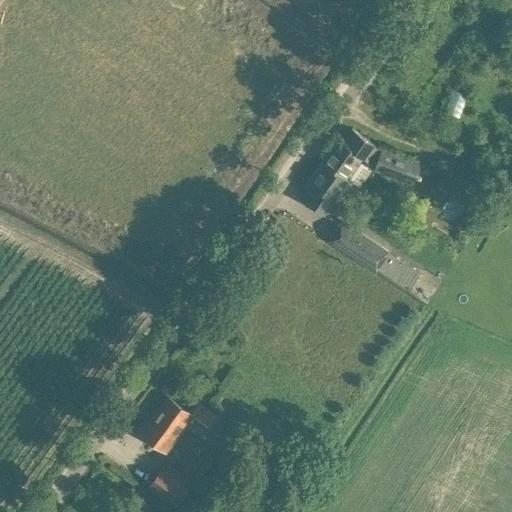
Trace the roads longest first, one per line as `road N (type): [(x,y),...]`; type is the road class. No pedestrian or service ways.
road 1 (unclassified): [(48,511),(421,0)]
road 2 (track): [(339,110),(385,143),(511,194)]
